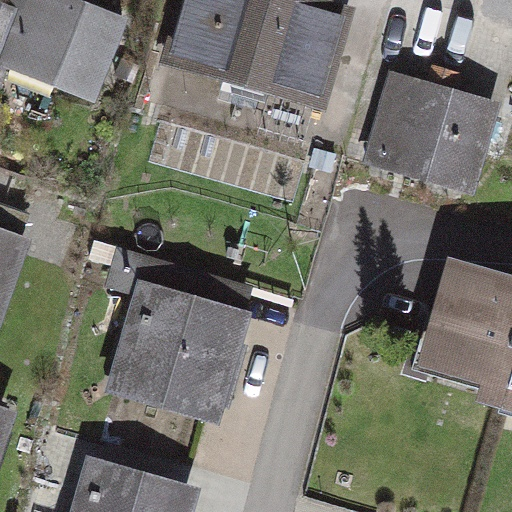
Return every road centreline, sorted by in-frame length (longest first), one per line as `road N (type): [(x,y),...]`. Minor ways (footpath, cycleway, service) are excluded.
road 1 (residential): [(302,511),(368,302)]
road 2 (unknown): [(368,302),(393,280),(443,262),(511,256)]
